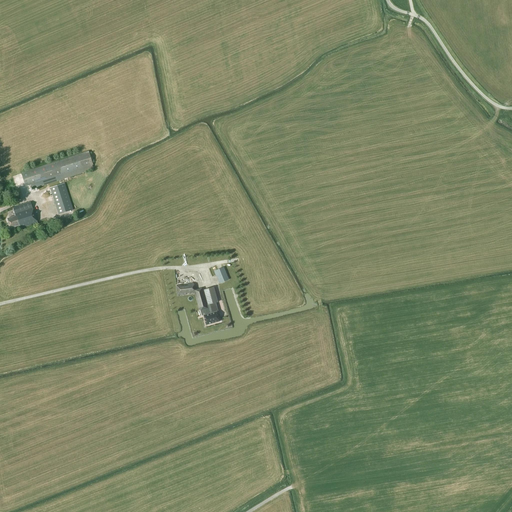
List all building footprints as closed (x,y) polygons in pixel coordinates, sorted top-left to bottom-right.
[(93,165),(89,151),(25,172),(21,173),(25,186),(29,185),(29,186),(93,165)] [(73,210),(64,179),(49,184),(58,214),(73,210)] [(37,222),(31,202),(13,208),(15,216),(7,219),(10,228),(20,225),(21,228),(37,222)] [(42,228),(49,225),(45,217),(39,220),(42,228)] [(230,279),(225,266),(213,271),(215,277),(217,276),(220,284),(230,279)] [(195,293),(201,315),(203,314),(206,324),(219,321),(217,312),(212,313),(209,304),(218,302),(214,287),(204,289),(204,288),(196,289),(195,283),(177,285),(178,295),(195,293)]
